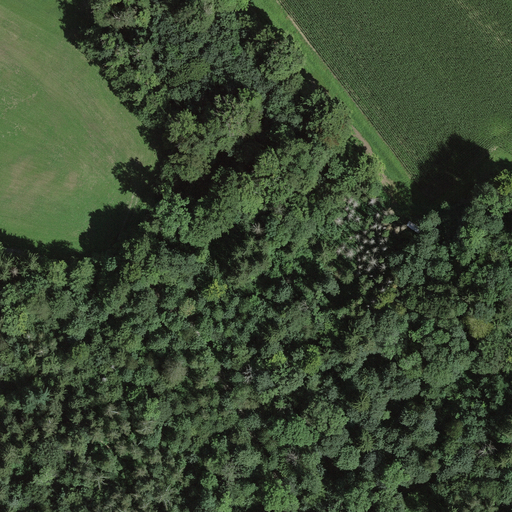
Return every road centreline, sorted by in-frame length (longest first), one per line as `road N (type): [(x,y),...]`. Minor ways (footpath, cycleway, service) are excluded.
road 1 (track): [(298,511),(192,325),(162,300),(0,248)]
road 2 (track): [(162,300),(276,370),(393,481),(493,447),(511,454)]
